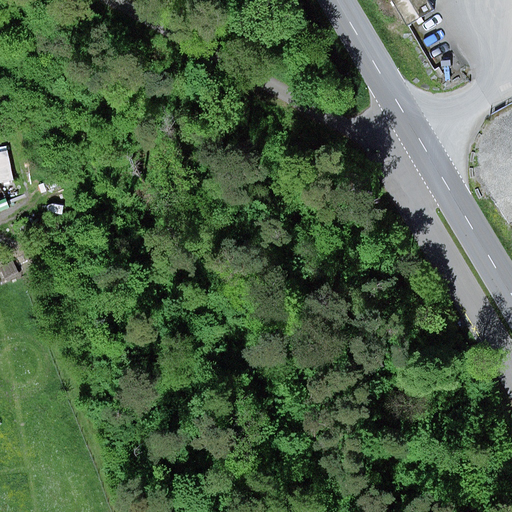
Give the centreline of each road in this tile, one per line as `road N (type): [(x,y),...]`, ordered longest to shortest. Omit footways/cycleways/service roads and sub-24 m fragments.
road 1 (primary): [(335,0),(511,294)]
road 2 (track): [(138,0),(407,119)]
